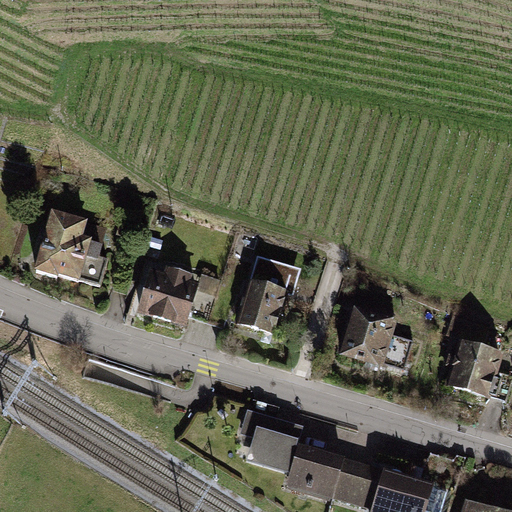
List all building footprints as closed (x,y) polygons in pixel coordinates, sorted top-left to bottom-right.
[(115,234),(53,217),(37,275),(99,292),(115,234)] [(250,237),(231,231),(223,255),(242,261),(250,237)] [(302,274),(259,261),(252,284),(294,297),(302,274)] [(156,268),(140,316),(188,331),(203,283),(156,268)] [(248,285),(236,333),(278,345),(291,297),(248,285)] [(357,312),(344,355),(383,367),(409,375),(416,351),(391,343),(397,324),(357,312)] [(459,343),(446,393),(505,408),(511,382),(500,379),(506,356),(459,343)] [(334,506),(346,466),(300,452),(306,433),(249,417),(242,440),(254,443),(248,465),(291,477),(287,492),(334,506)] [(432,511),(438,490),(374,473),(346,466),(334,506),(356,511),(432,511)]
